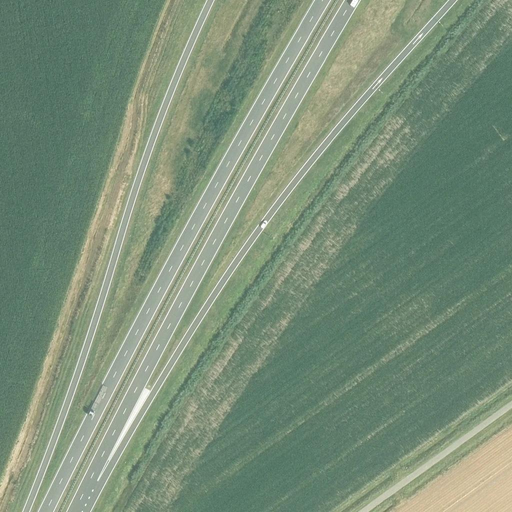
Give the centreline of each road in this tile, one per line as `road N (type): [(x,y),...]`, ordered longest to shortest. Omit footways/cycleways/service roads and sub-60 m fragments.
road 1 (trunk): [(91,477),(267,220),(450,0)]
road 2 (trunk): [(323,0),(147,310),(45,511)]
road 3 (trunk): [(91,477),(205,256),(354,0)]
road 4 (trunk): [(210,0),(170,90),(26,511)]
road 5 (unclassified): [(359,511),(511,401)]
